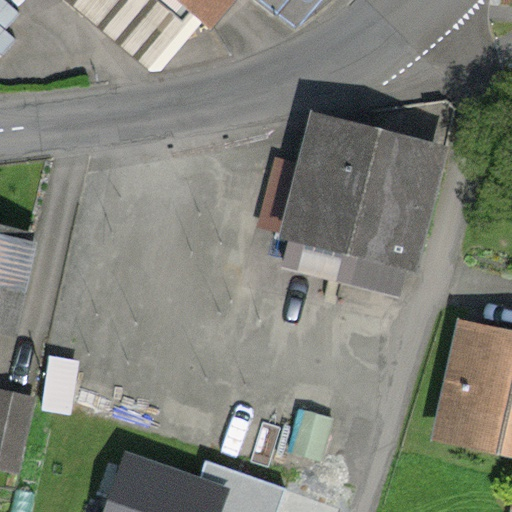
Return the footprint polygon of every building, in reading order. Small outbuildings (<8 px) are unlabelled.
[(102,0),(147,38),(197,13),(206,20),(222,0),(102,0)] [(357,146),(318,136),(285,265),(397,294),(432,160),(359,141),(357,146)] [(0,322),(14,326),(32,248),(0,240),(0,322)] [(452,429),(511,441),(511,352),(471,344),(452,429)] [(0,397),(0,467),(15,471),(30,404),(0,397)]
